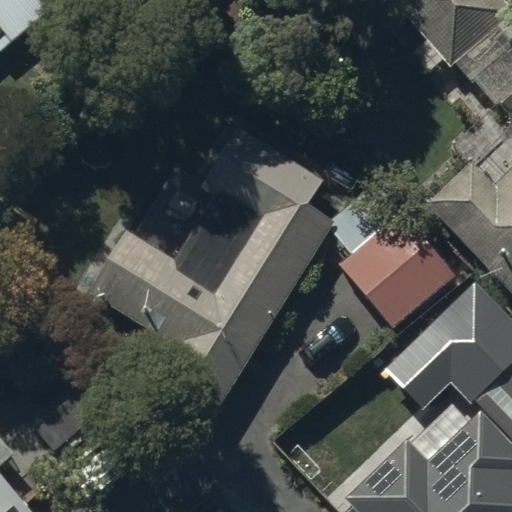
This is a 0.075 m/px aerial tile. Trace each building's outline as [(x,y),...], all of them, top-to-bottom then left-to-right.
[(0,0),(0,57),(53,13),(58,19),(80,0),(0,0)] [(511,24),(511,16),(497,0),(393,0),(388,5),(425,48),(411,60),(426,78),(440,65),(448,74),(454,69),(493,114),(511,97),(511,37),(506,30),(511,24)] [(511,129),(425,212),(511,303),(511,129)] [(124,239),(85,300),(169,355),(152,382),(210,420),(332,234),(306,217),(322,193),(237,137),(198,196),(212,205),(171,269),(124,239)] [(401,222),(337,273),(391,335),(453,282),(401,222)] [(511,329),(474,290),(381,378),(420,419),(449,391),(470,413),(511,373),(511,329)] [(405,451),(344,508),(347,511),(511,511),(511,457),(478,422),(425,472),(405,451)] [(0,511),(22,511),(0,485),(0,478),(15,466),(0,448),(0,511)]
